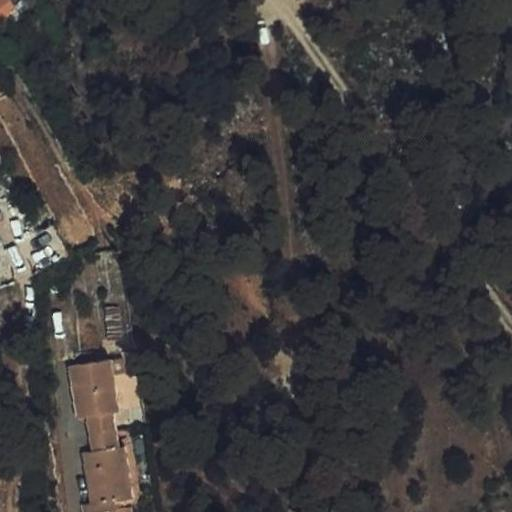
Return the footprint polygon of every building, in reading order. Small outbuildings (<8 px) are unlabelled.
[(0,0),(0,18),(14,8),(8,0),(0,0)] [(14,8),(0,18),(0,27),(18,14),(14,8)] [(7,148),(11,146),(0,127),(0,158),(1,161),(11,155),(7,148)] [(6,233),(22,269),(70,247),(52,210),(6,233)] [(40,344),(41,350),(61,347),(59,341),(40,344)] [(85,343),(61,347),(41,350),(49,401),(60,400),(65,435),(54,436),(62,488),(106,481),(98,430),(92,431),(87,395),(94,394),(85,343)] [(106,481),(62,488),(64,495),(72,494),(108,488),(106,481)] [(74,511),(72,494),(64,495),(61,495),(63,511),(74,511)]
